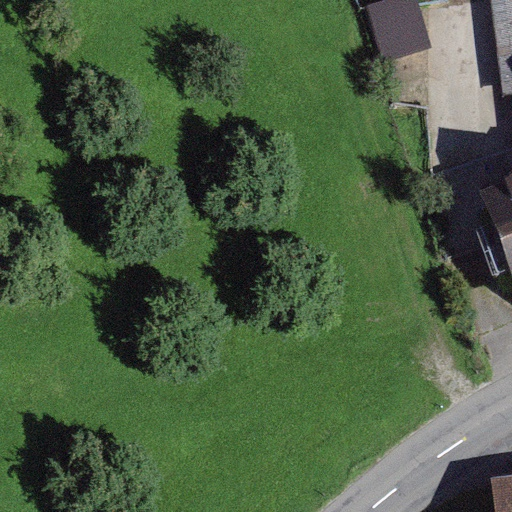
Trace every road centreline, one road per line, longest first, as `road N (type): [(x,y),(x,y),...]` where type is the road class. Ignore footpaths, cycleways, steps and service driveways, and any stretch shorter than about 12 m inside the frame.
road 1 (unknown): [(511,325),(448,121)]
road 2 (tertiary): [(511,412),(478,428),(374,511)]
